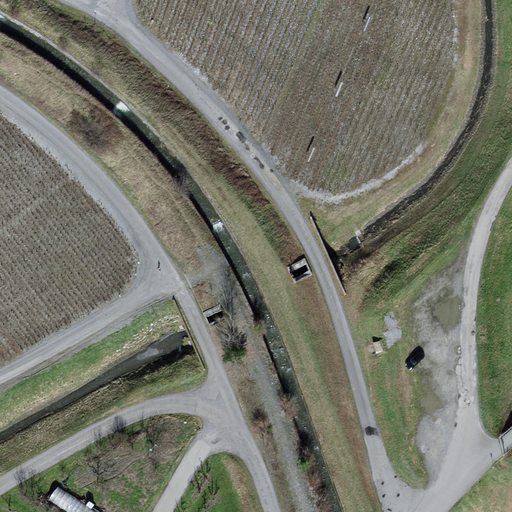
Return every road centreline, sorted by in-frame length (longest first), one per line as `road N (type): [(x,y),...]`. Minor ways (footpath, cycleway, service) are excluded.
road 1 (track): [(399,511),(336,312),(275,186),(204,101),(106,11),(82,0)]
road 2 (track): [(481,463),(468,318),(477,253),(511,171)]
